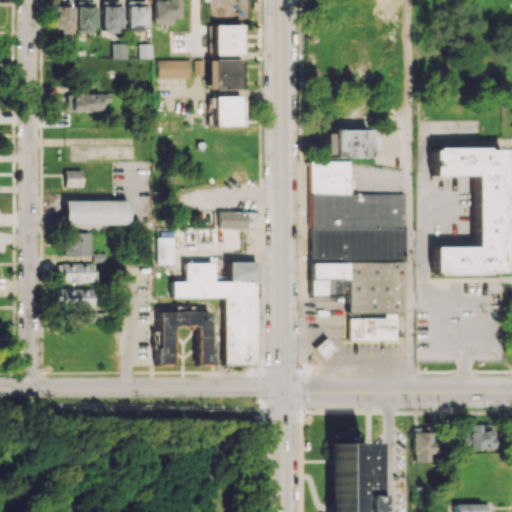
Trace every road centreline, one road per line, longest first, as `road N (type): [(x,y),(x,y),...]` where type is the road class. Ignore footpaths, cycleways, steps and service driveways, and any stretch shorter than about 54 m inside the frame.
road 1 (tertiary): [(281,0),(282,389)]
road 2 (residential): [(28,0),(29,387)]
road 3 (tertiary): [(282,389),(0,387)]
road 4 (tertiary): [(511,391),(282,389)]
road 5 (tertiary): [(282,389),(281,511)]
